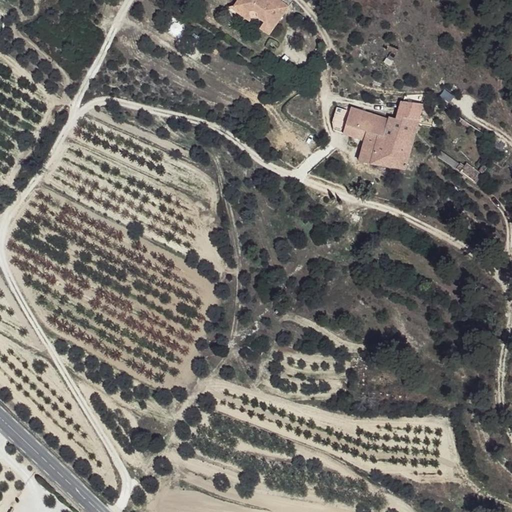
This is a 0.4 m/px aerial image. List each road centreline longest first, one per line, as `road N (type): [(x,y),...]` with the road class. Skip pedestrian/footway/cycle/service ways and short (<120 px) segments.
road 1 (unknown): [(74,117),(93,104),(127,102),(185,116),(216,126),(267,164),(346,193)]
road 2 (primary): [(0,419),(100,511)]
